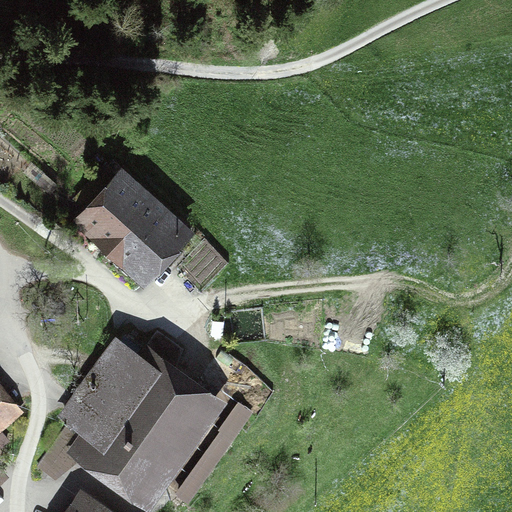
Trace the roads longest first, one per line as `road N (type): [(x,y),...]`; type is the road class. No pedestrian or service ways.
road 1 (track): [(169,307),(394,280),(456,305),(494,293),(511,263)]
road 2 (track): [(449,0),(299,67),(172,71)]
road 3 (track): [(17,511),(38,396),(0,273)]
road 4 (track): [(0,271),(107,282),(169,307),(199,351)]
road 5 (track): [(0,72),(172,71)]
